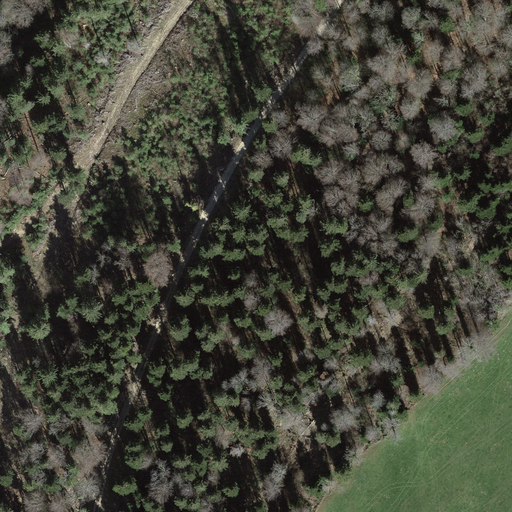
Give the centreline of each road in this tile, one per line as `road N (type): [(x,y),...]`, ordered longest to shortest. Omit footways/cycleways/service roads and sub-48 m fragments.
road 1 (track): [(101,511),(121,423),(173,286),(253,129),(343,0)]
road 2 (track): [(0,255),(98,155),(130,92),(195,0)]
